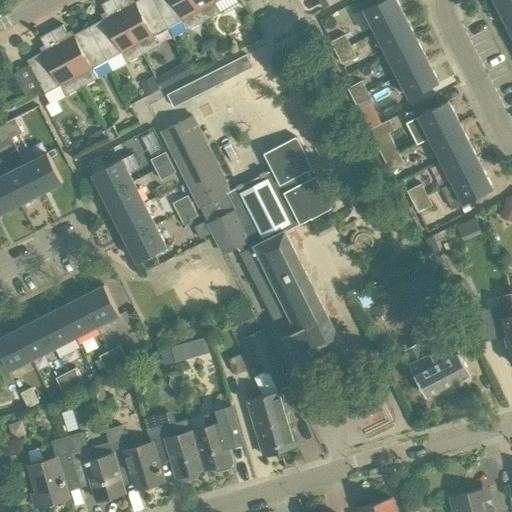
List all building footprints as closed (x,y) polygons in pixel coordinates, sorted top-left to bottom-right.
[(146,52),(117,0),(107,0),(101,3),(108,16),(91,25),(109,59),(122,52),(127,62),(146,52)] [(128,0),(117,0),(146,52),(159,45),(154,35),(172,25),(158,0),(137,0),(131,4),(128,0)] [(209,18),(199,0),(158,0),(172,25),(183,19),(188,29),(209,18)] [(199,0),(209,18),(221,12),(215,2),(218,0),(199,0)] [(376,31),(406,16),(397,0),(381,0),(364,9),(376,31)] [(511,0),(494,0),(500,9),(511,2),(511,0)] [(511,30),(511,2),(500,9),(511,31),(511,30)] [(406,16),(376,31),(387,53),(417,38),(406,16)] [(109,59),(91,25),(70,37),(63,24),(52,30),(83,86),(98,78),(93,68),(109,59)] [(249,39),(253,40),(257,38),(258,34),(256,31),(253,29),(249,31),(247,35),(249,39)] [(83,86),(52,30),(40,36),(47,49),(27,60),(45,93),(60,85),(66,95),(83,86)] [(336,52),(351,44),(345,33),(330,40),(336,52)] [(428,59),(417,38),(387,53),(398,75),(428,59)] [(454,38),(443,43),(454,70),(466,66),(454,38)] [(208,49),(210,53),(209,53),(214,62),(224,57),(219,48),(217,44),(208,49)] [(356,55),(351,44),(336,52),(342,63),(356,55)] [(383,48),(354,62),(361,76),(389,62),(383,48)] [(247,54),(167,94),(174,107),(253,67),(247,54)] [(428,59),(398,75),(409,97),(440,82),(428,59)] [(188,75),(183,65),(171,71),(176,81),(188,75)] [(142,85),(148,95),(160,89),(154,78),(142,85)] [(353,98),(368,91),(362,79),(347,87),(353,98)] [(504,105),(511,100),(511,82),(496,92),(504,105)] [(368,91),(353,98),(359,109),(373,102),(368,91)] [(472,102),(486,129),(496,124),(483,97),(472,102)] [(430,137),(460,122),(449,99),(419,115),(430,137)] [(405,100),(389,111),(402,131),(419,120),(405,100)] [(254,237),(229,189),(192,115),(161,130),(223,252),(237,245),(254,237)] [(5,122),(12,137),(23,131),(15,117),(5,122)] [(385,160),(399,152),(389,132),(395,129),(389,119),(369,129),(385,160)] [(0,142),(12,137),(5,122),(0,124),(0,142)] [(460,122),(430,137),(441,159),(471,144),(460,122)] [(105,129),(111,140),(119,136),(113,125),(105,129)] [(102,128),(89,135),(96,146),(108,139),(102,128)] [(343,344),(285,230),(312,217),(312,218),(333,207),(322,186),(316,175),(312,177),(308,170),(312,168),(296,136),(264,152),(272,168),(266,171),(265,170),(259,173),(261,176),(244,185),(242,181),(236,184),(237,185),(229,189),(254,237),(237,245),(305,381),(348,360),(340,345),(343,344)] [(402,157),(421,149),(417,139),(398,146),(402,157)] [(471,144),(441,159),(452,181),(482,165),(471,144)] [(155,168),(170,160),(165,150),(150,157),(155,168)] [(48,151),(25,162),(41,192),(63,181),(48,151)] [(410,173),(399,152),(385,160),(395,181),(410,173)] [(104,195),(134,180),(123,157),(93,173),(104,195)] [(175,170),(170,160),(155,168),(160,178),(175,170)] [(41,192),(25,162),(3,173),(19,204),(41,192)] [(482,165),(452,181),(463,203),(465,202),(469,211),(489,201),(484,192),(493,188),(482,165)] [(3,173),(0,175),(0,213),(19,204),(3,173)] [(134,180),(104,195),(115,217),(145,201),(134,180)] [(412,201),(427,193),(421,182),(407,190),(412,201)] [(151,190),(155,198),(165,193),(161,185),(151,190)] [(178,211),(192,204),(187,193),(172,201),(178,211)] [(433,205),(427,193),(412,201),(418,212),(433,205)] [(511,196),(508,198),(503,213),(511,215),(511,196)] [(145,201),(115,217),(126,239),(156,223),(145,201)] [(192,204),(178,211),(183,222),(198,214),(192,204)] [(168,246),(156,223),(126,239),(137,261),(168,246)] [(104,284),(82,295),(97,325),(120,314),(104,284)] [(478,310),(466,285),(452,291),(464,317),(478,310)] [(511,363),(511,291),(500,295),(503,305),(484,309),(480,317),(485,338),(504,334),(511,363)] [(97,325),(82,295),(60,306),(75,336),(97,325)] [(75,336),(60,306),(38,317),(53,347),(75,336)] [(231,327),(241,322),(236,312),(226,317),(231,327)] [(53,347),(38,317),(16,328),(32,358),(53,347)] [(32,358),(16,328),(0,336),(0,351),(9,370),(32,358)] [(265,374),(281,366),(262,328),(247,335),(247,336),(265,374)] [(454,341),(426,355),(411,362),(428,395),(470,373),(454,341)] [(411,362),(426,355),(420,342),(404,349),(411,362)] [(109,349),(117,365),(127,359),(120,344),(109,349)] [(169,347),(160,350),(165,364),(174,361),(169,347)] [(117,365),(109,349),(99,355),(106,370),(117,365)] [(248,368),(241,353),(228,358),(235,374),(248,368)] [(77,366),(66,371),(74,386),(84,381),(77,366)] [(74,386),(66,371),(56,377),(63,392),(74,386)] [(94,385),(98,401),(107,398),(103,383),(94,385)] [(31,386),(4,400),(7,409),(27,403),(29,407),(40,401),(31,386)] [(281,389),(264,394),(280,450),(297,445),(281,389)] [(280,450),(264,394),(248,399),(264,455),(280,450)] [(233,460),(229,446),(242,442),(232,406),(190,417),(205,468),(212,466),(213,469),(216,471),(230,467),(232,464),(231,461),(233,460)] [(205,468),(190,417),(148,430),(151,441),(153,440),(161,466),(174,463),(177,476),(178,476),(179,479),(183,481),(196,477),(199,473),(198,470),(205,468)] [(151,441),(138,445),(136,435),(126,438),(122,424),(105,429),(109,441),(112,453),(114,452),(123,485),(135,482),(136,487),(165,479),(161,466),(153,440),(151,441)] [(112,453),(109,441),(86,448),(81,431),(66,436),(81,488),(93,484),(97,499),(125,491),(123,485),(114,452),(112,453)] [(56,456),(29,464),(41,504),(70,495),(68,491),(81,488),(66,436),(51,440),(56,456)] [(481,489),(451,496),(454,511),(495,511),(494,507),(486,509),(481,489)] [(396,511),(392,498),(376,503),(378,511),(396,511)] [(378,511),(376,503),(359,507),(360,511),(378,511)]
